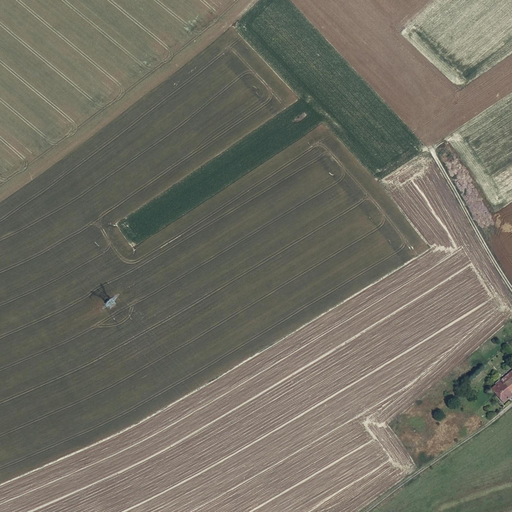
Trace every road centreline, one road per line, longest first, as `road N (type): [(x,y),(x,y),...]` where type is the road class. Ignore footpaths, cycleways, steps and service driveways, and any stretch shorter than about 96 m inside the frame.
road 1 (track): [(510,406),(364,511)]
road 2 (track): [(511,287),(429,146)]
